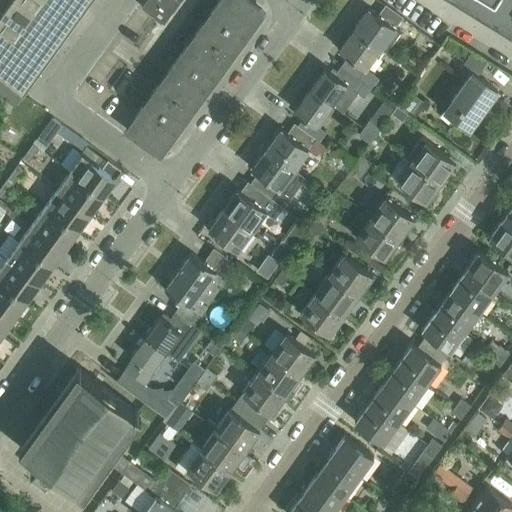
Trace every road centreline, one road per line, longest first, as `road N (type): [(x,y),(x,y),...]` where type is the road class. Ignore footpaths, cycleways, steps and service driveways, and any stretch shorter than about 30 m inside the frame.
road 1 (residential): [(253,511),(511,155)]
road 2 (residential): [(0,415),(170,185)]
road 3 (residential): [(120,0),(53,94),(170,185)]
road 4 (residential): [(170,185),(295,8)]
